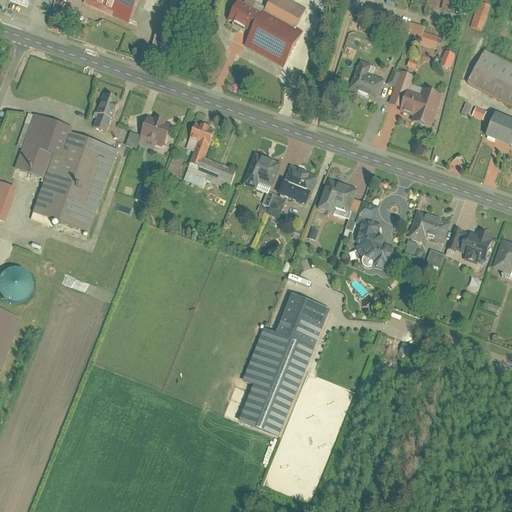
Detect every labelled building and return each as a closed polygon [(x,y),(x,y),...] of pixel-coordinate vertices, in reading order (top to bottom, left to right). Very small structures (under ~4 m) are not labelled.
[(7,0),(6,6),(24,11),(27,0),(7,0)] [(139,0),(86,0),(85,5),(128,24),(139,0)] [(435,9),(436,0),(426,0),(425,7),(435,9)] [(445,0),(443,10),(461,14),(463,0),(445,0)] [(251,36),(262,16),(236,2),(225,22),(251,36)] [(478,4),(470,29),(482,33),(490,8),(478,4)] [(251,36),(244,48),(284,69),(303,35),(263,13),(262,16),(251,36)] [(159,19),(156,27),(167,30),(170,22),(159,19)] [(401,40),(434,51),(439,38),(423,33),(424,29),(406,23),(401,40)] [(468,90),(511,107),(511,105),(511,63),(483,52),(468,90)] [(444,70),(451,71),(454,55),(447,54),(444,70)] [(350,92),(377,104),(387,83),(360,70),(350,92)] [(410,121),(435,128),(444,97),(419,90),(410,121)] [(92,127),(109,132),(120,101),(103,95),(92,127)] [(465,105),(461,114),(470,118),(474,109),(465,105)] [(483,121),(485,112),(474,109),(472,119),(483,121)] [(174,127),(150,119),(142,141),(166,149),(174,127)] [(48,181),(65,132),(30,120),(13,169),(48,181)] [(511,151),(511,130),(494,123),(487,142),(511,152),(511,151)] [(204,128),(195,155),(207,159),(216,132),(204,128)] [(36,215),(90,234),(119,151),(65,132),(48,181),(36,215)] [(188,175),(230,190),(237,169),(207,159),(195,155),(188,175)] [(247,180),(272,188),(280,163),(255,155),(247,180)] [(166,180),(176,182),(181,162),(171,159),(166,180)] [(281,198),(307,207),(317,178),(291,169),(281,198)] [(0,222),(3,224),(17,184),(0,178),(0,222)] [(321,206),(348,216),(356,190),(330,181),(321,206)] [(410,234),(442,246),(450,223),(418,212),(410,234)] [(371,267),(389,274),(396,251),(389,247),(383,235),(380,227),(362,225),(358,240),(360,247),(364,257),(371,267)] [(460,256),(487,265),(495,241),(469,232),(460,256)] [(511,271),(511,245),(502,242),(494,266),(511,271)] [(420,263),(424,250),(407,244),(403,257),(420,263)] [(430,253),(427,261),(441,265),(444,257),(430,253)] [(0,302),(29,301),(28,271),(0,272),(0,302)] [(266,333),(254,328),(233,380),(246,385),(232,421),(271,437),(322,310),(282,294),(266,333)] [(0,369),(19,316),(0,309),(0,369)]
